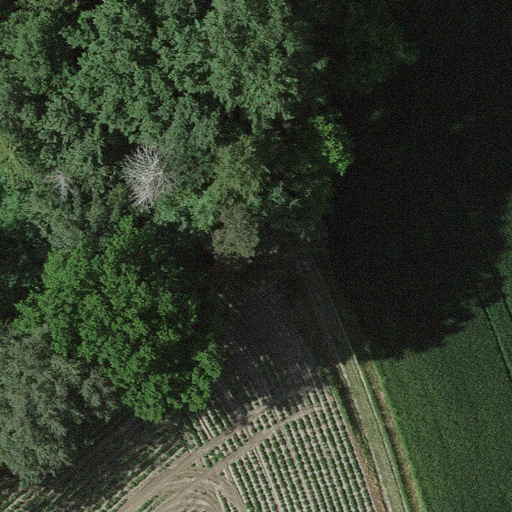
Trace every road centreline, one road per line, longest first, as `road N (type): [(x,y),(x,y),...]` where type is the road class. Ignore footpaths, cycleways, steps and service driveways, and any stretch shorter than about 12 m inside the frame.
road 1 (track): [(400,511),(355,372),(293,230)]
road 2 (track): [(293,230),(266,149),(276,77),(313,0)]
